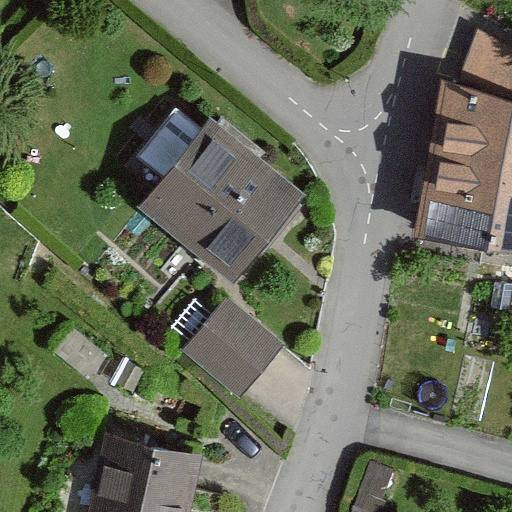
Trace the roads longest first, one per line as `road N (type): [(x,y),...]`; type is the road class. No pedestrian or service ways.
road 1 (residential): [(300,511),(351,307),(374,167)]
road 2 (unclassified): [(374,167),(177,0)]
road 3 (residential): [(374,167),(425,0)]
